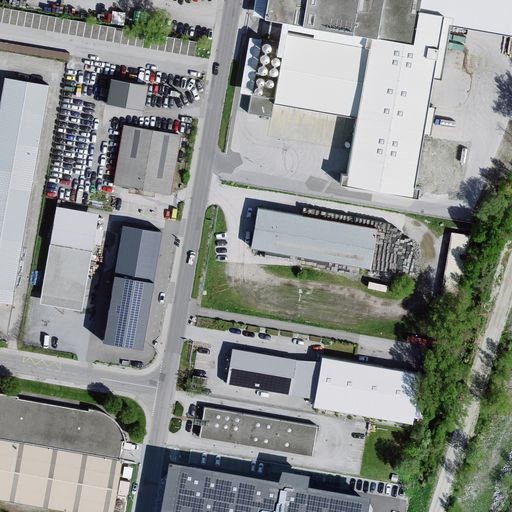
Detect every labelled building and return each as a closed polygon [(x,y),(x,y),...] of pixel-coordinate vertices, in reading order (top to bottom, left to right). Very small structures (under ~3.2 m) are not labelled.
[(511,0),(268,0),(264,20),(282,23),(276,57),(282,58),(275,99),(274,105),(357,118),(348,177),(342,176),(341,186),(409,198),(429,78),(437,79),(448,27),(511,36),(511,0)] [(271,51),(272,50),(272,48),(271,47),(270,45),(269,44),(268,44),(266,44),(264,44),(263,46),(262,47),(262,49),(262,50),(263,52),(264,53),(266,54),(267,54),(269,53),(270,53),(271,51)] [(269,63),(270,61),(270,60),(269,58),(268,57),(267,56),(265,55),(264,55),(262,56),(261,57),(260,58),(260,60),(260,62),(261,63),(262,64),(263,65),(265,65),(267,65),(268,64),(269,63)] [(280,65),(281,64),(281,62),(280,60),(279,59),(278,58),(276,58),(275,58),(273,58),(272,59),(271,61),(271,62),(271,64),(272,66),(273,67),(274,67),(276,68),(278,67),(279,66),(280,65)] [(267,73),(268,72),(268,70),(267,69),(267,67),(265,66),(264,66),(262,66),(260,67),(259,68),(258,69),(258,71),(258,72),(259,74),(260,75),(262,76),(263,76),(265,76),(266,75),(267,73)] [(278,76),(279,74),(279,73),(278,71),(277,70),(276,69),(274,68),(273,68),(271,69),(270,70),(269,71),(269,73),(269,75),(270,76),(271,77),(273,78),(274,78),(276,78),(277,77),(278,76)] [(147,83),(110,76),(105,101),(143,108),(147,83)] [(48,87),(2,79),(0,90),(0,303),(8,305),(48,87)] [(274,105),(275,99),(251,95),(248,114),(271,117),(274,105)] [(122,125),(112,183),(169,193),(179,135),(122,125)] [(97,215),(54,207),(47,245),(49,246),(37,305),(78,312),(97,215)] [(373,230),(253,210),(247,250),(370,270),(373,230)] [(162,229),(121,222),(101,340),(141,347),(162,229)] [(451,229),(445,279),(463,281),(469,231),(451,229)] [(296,360),(229,349),(223,384),(292,397),(296,360)] [(420,374),(318,355),(310,407),(413,424),(420,374)] [(18,399),(0,395),(0,501),(63,511),(112,511),(123,442),(119,431),(115,425),(109,418),(103,413),(88,410),(88,413),(17,401),(18,399)] [(316,427),(202,409),(196,437),(310,458),(316,427)] [(331,511),(332,507),(207,487),(203,511),(331,511)]
